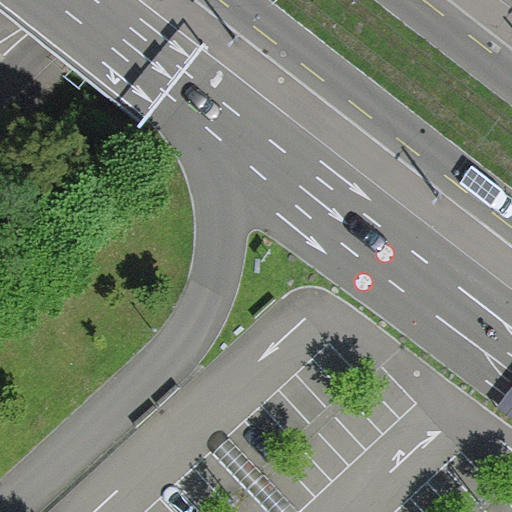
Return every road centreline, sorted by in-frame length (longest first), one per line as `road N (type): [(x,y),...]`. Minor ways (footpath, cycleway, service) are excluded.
road 1 (primary): [(238,0),(511,213)]
road 2 (primary): [(511,77),(411,0)]
